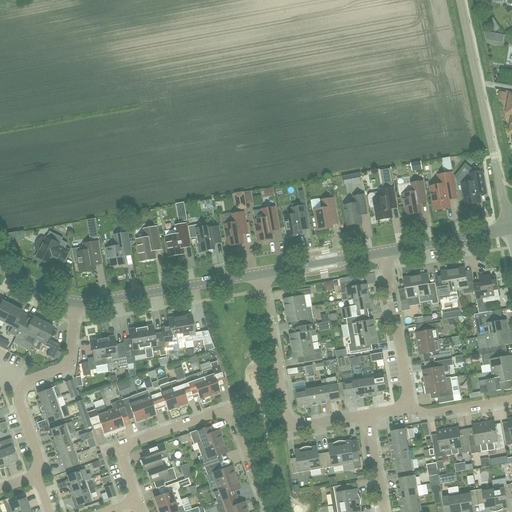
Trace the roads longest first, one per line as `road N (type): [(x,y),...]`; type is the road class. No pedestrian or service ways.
road 1 (unclassified): [(509,228),(460,0)]
road 2 (residential): [(261,273),(290,423),(368,415)]
road 3 (residential): [(118,447),(228,413),(268,511)]
road 4 (residential): [(34,472),(38,458),(20,387),(69,359),(75,302)]
road 5 (tertiary): [(75,302),(261,273)]
road 6 (residential): [(384,251),(409,408)]
road 7 (tertiary): [(384,251),(509,228)]
road 8 (tertiary): [(261,273),(384,251)]
